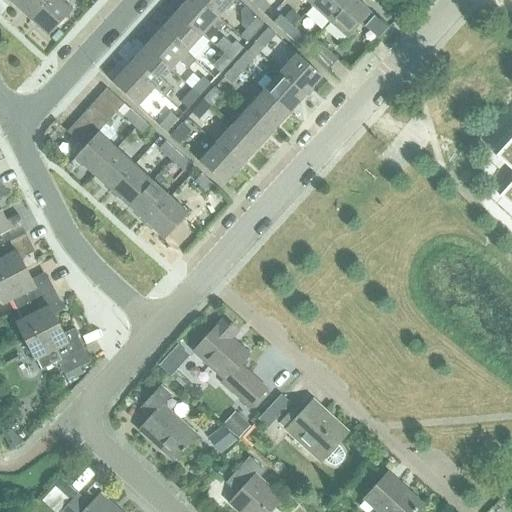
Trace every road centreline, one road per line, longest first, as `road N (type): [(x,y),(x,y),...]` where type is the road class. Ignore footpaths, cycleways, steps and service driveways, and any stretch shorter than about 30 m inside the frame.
road 1 (residential): [(205,277),(459,0)]
road 2 (residential): [(461,511),(205,277)]
road 3 (residential): [(157,329),(62,230),(11,129)]
road 4 (residential): [(177,511),(96,437),(86,412),(157,329)]
road 5 (residential): [(136,0),(11,129)]
